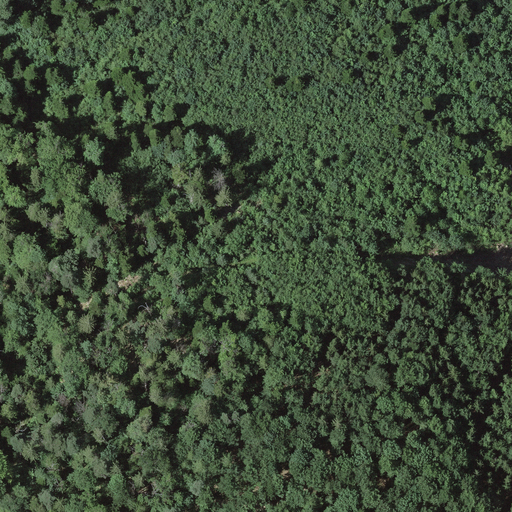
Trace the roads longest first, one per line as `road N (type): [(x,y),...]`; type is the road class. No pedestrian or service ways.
road 1 (track): [(511,288),(434,268),(296,260),(158,288),(91,333),(39,393),(9,481),(11,511)]
road 2 (track): [(72,79),(132,43),(236,0)]
